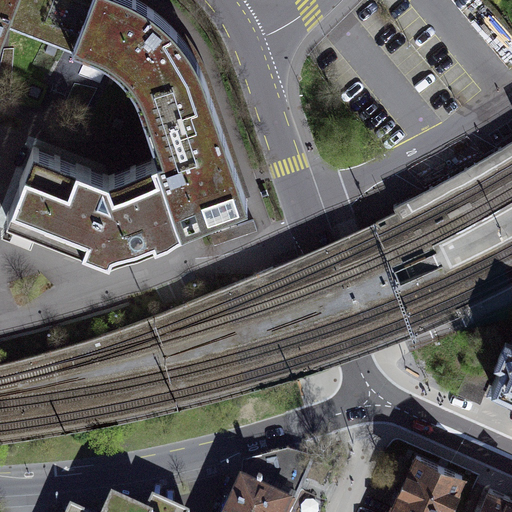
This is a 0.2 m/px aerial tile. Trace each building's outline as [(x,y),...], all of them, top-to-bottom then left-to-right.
[(0,0),(0,42),(6,25),(79,51),(104,65),(121,89),(178,24),(154,2),(149,0),(0,0)] [(199,62),(178,24),(121,89),(140,152),(161,213),(239,188),(199,62)] [(32,138),(10,197),(63,224),(104,235),(161,213),(140,152),(110,164),(32,138)] [(511,399),(511,343),(503,362),(491,390),(511,399)] [(413,449),(390,499),(419,511),(445,511),(464,472),(413,449)] [(244,470),(243,489),(233,511),(292,511),(313,466),(287,460),(244,470)] [(511,511),(511,502),(485,489),(473,511),(511,511)] [(419,511),(390,499),(384,511),(419,511)]
